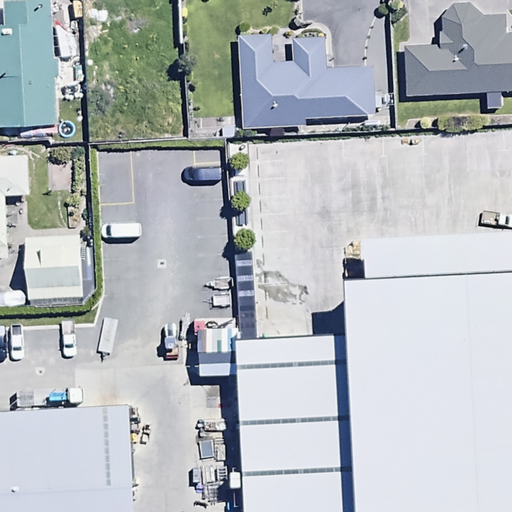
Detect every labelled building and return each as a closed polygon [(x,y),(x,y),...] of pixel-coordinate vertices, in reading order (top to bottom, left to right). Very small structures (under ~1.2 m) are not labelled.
[(185,50),(183,0),(128,0),(131,52),(185,50)] [(0,131),(59,128),(51,1),(2,4),(4,29),(0,29),(0,131)] [(440,35),(440,48),(404,49),(405,100),(486,98),(486,113),(501,112),(501,96),(511,95),(511,37),(505,38),(505,18),(481,19),(472,7),(454,8),(442,20),(443,34),(440,35)] [(304,130),(303,122),(374,118),(372,70),(327,72),(325,40),(293,42),(293,52),(286,52),(279,56),(280,65),(272,66),(271,39),(239,40),(242,132),(304,130)] [(0,264),(8,264),(8,202),(30,202),(30,158),(0,158),(0,264)] [(511,511),(511,239),(319,245),(321,337),(209,340),(213,511),(511,511)] [(81,242),(27,243),(28,305),(82,304),(81,242)] [(92,511),(90,408),(0,410),(0,511),(92,511)]
